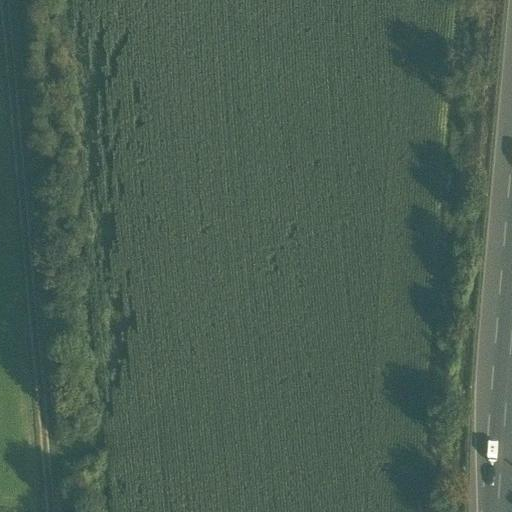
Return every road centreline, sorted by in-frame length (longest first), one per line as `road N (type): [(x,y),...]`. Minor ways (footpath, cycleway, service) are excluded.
road 1 (track): [(49,511),(6,0)]
road 2 (motorway): [(511,359),(498,511)]
